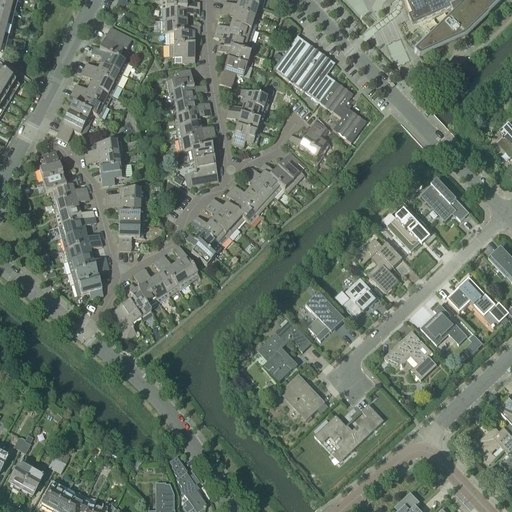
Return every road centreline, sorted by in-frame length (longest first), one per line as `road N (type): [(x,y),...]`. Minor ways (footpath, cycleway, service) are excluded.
road 1 (residential): [(504,215),(300,0)]
road 2 (residential): [(362,394),(341,371),(504,215)]
road 3 (residential): [(229,511),(213,475),(153,397),(86,336)]
road 4 (residential): [(28,132),(62,150),(87,177),(121,280)]
road 5 (residential): [(232,170),(211,84),(208,0)]
road 6 (residential): [(121,280),(175,239),(232,170)]
road 7 (residential): [(92,0),(28,132)]
road 8 (residential): [(427,452),(438,425),(511,356)]
